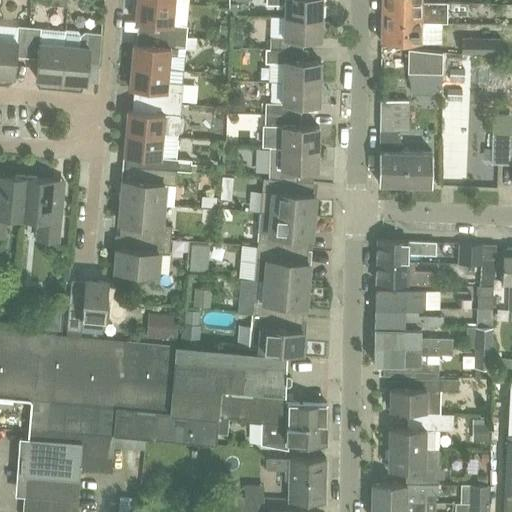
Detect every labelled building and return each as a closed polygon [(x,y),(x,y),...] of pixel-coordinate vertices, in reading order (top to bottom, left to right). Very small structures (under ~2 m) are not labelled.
[(173,3),(142,0),(136,0),(135,21),(160,23),(159,34),(185,36),(186,25),(172,24),(173,3)] [(265,0),(266,4),(286,5),(286,16),(321,17),(321,0),(265,0)] [(381,21),(421,22),(443,22),(447,22),(447,2),(422,2),(382,1),(381,21)] [(269,49),(302,49),(303,38),(321,38),(321,17),(286,16),(285,38),(269,38),(269,49)] [(397,42),(421,42),(443,42),(443,22),(421,22),(381,21),(381,41),(397,42)] [(220,35),(228,35),(228,23),(220,23),(220,35)] [(15,41),(0,39),(0,75),(12,77),(14,52),(25,53),(28,27),(16,26),(15,41)] [(60,81),(63,45),(64,30),(28,27),(25,53),(37,54),(35,78),(60,81)] [(101,33),(90,32),(84,32),(80,35),(78,29),(66,29),(64,30),(63,45),(60,81),(85,83),(87,58),(99,59),(101,33)] [(242,32),(230,32),(230,45),(242,45),(242,32)] [(132,44),(130,67),(168,70),(170,47),(184,48),(185,36),(159,34),(159,46),(132,44)] [(501,37),(460,36),(460,52),(501,53),(501,37)] [(284,64),(284,81),(320,82),(320,60),(302,60),(302,49),(269,49),(265,49),(265,62),(268,62),(268,64),(284,64)] [(442,71),(442,53),(408,50),(408,71),(442,71)] [(155,100),(180,103),(181,88),(177,83),(167,82),(168,70),(130,67),(129,87),(156,89),(155,100)] [(449,69),(449,81),(464,81),(464,69),(449,69)] [(272,103),(272,114),(301,115),(301,103),(319,104),(320,82),(284,81),(283,103),(272,103)] [(462,89),(446,88),(446,100),(462,101),(462,89)] [(432,167),(432,152),(398,151),(398,132),(407,132),(408,99),(380,99),(378,182),(431,184),(432,167)] [(125,131),(162,134),(177,136),(177,133),(181,131),(182,128),(183,121),(182,118),(179,116),(180,103),(155,100),(154,113),(126,110),(125,131)] [(282,126),(281,147),(318,148),(319,126),(300,125),(301,115),(272,114),(271,126),(282,126)] [(123,153),(149,155),(148,167),(176,170),(190,171),(190,159),(160,157),(162,134),(125,131),(123,153)] [(511,156),(511,134),(492,134),(491,163),(511,163),(511,156)] [(270,177),(307,180),(307,169),(317,169),(318,148),(281,147),(270,147),(270,177)] [(176,170),(148,167),(141,167),(141,168),(142,168),(141,180),(123,179),(121,200),(119,200),(162,204),(164,184),(175,184),(176,170)] [(4,215),(21,217),(24,177),(0,175),(0,235),(2,235),(4,215)] [(232,198),(234,176),(223,175),(220,197),(232,198)] [(62,180),(24,177),(21,217),(37,218),(36,238),(57,240),(62,180)] [(313,181),(307,180),(270,177),(263,177),(260,211),(271,212),(314,215),(312,215),(314,194),(296,192),(296,191),(295,191),(296,180),(312,181),(312,182),(313,182),(313,181)] [(202,195),(201,206),(217,207),(217,196),(202,195)] [(135,235),(135,236),(170,239),(172,225),(161,224),(162,204),(119,200),(119,201),(121,201),(119,222),(137,223),(136,235),(135,235)] [(314,215),(271,212),(260,211),(257,245),(292,248),(293,247),(291,247),(292,235),(310,237),(312,216),(314,216),(314,215)] [(135,249),(117,247),(115,269),(138,271),(138,275),(152,277),(153,273),(156,273),(158,252),(169,253),(170,239),(135,236),(135,237),(136,237),(135,249)] [(408,253),(435,253),(435,241),(377,239),(376,260),(408,261),(408,253)] [(480,264),(482,243),(470,243),(460,242),(459,263),(469,263),(480,264)] [(209,245),(191,243),(189,269),(207,271),(209,245)] [(479,285),(493,285),(494,265),(496,244),(482,243),(480,264),(479,285)] [(307,282),(308,262),(290,260),(291,248),(292,248),(257,245),(254,279),(309,283),(307,282)] [(502,264),(501,279),(501,284),(508,284),(507,308),(511,308),(511,246),(507,246),(506,249),(503,248),(502,264)] [(414,261),(408,261),(376,260),(376,281),(431,283),(432,270),(414,270),(414,261)] [(286,303),(305,305),(306,284),(309,284),(309,283),(254,279),(240,277),(237,311),(251,313),(287,316),(287,315),(285,315),(286,303)] [(66,330),(81,331),(82,320),(103,322),(104,318),(108,319),(109,305),(105,304),(107,281),(85,279),(84,284),(72,283),(73,282),(71,281),(66,330)] [(492,307),(493,285),(479,285),(470,284),(470,298),(481,298),(480,307),(492,307)] [(211,288),(194,286),(193,305),(209,306),(211,288)] [(403,308),(419,308),(424,309),(425,291),(391,290),(375,289),(375,295),(375,307),(403,308)] [(466,326),(491,326),(492,307),(480,307),(476,306),(476,323),(464,322),(464,326),(466,326)] [(375,307),(374,318),(374,321),(374,324),(390,325),(443,327),(443,316),(418,315),(419,308),(403,308),(375,307)] [(142,312),(141,333),(171,334),(172,312),(142,312)] [(303,330),(301,330),(284,328),(285,316),(287,316),(251,313),(248,348),(301,352),(303,330)] [(183,323),(181,344),(199,346),(201,324),(198,324),(184,323),(183,323)] [(465,345),(474,346),(493,347),(493,326),(491,326),(466,326),(465,345)] [(170,343),(66,334),(0,327),(0,394),(32,398),(164,411),(170,343)] [(374,344),(440,346),(452,347),(452,338),(419,337),(419,328),(390,327),(374,327),(374,344)] [(218,414),(276,421),(283,422),(284,402),(285,381),(288,381),(290,379),(290,373),(288,371),(285,371),(286,354),(270,353),(199,346),(181,344),(170,343),(164,411),(212,415),(218,416),(218,414)] [(440,355),(440,346),(374,344),(373,362),(418,364),(418,355),(440,355)] [(474,346),(473,367),(474,367),(474,377),(492,378),(493,347),(474,346)] [(511,511),(511,374),(509,374),(503,503),(503,511),(511,511)] [(425,388),(441,389),(458,389),(459,378),(425,377),(425,388)] [(425,388),(406,387),(390,387),(389,408),(424,409),(425,388)] [(29,427),(82,432),(114,435),(215,444),(218,416),(212,415),(164,411),(32,398),(29,427)] [(284,402),(283,422),(288,423),(326,424),(327,402),(304,402),(303,402),(284,402)] [(430,428),(454,429),(454,415),(430,414),(430,428)] [(287,443),(310,443),(326,443),(326,424),(288,423),(283,422),(276,421),(277,440),(287,440),(287,443)] [(111,472),(114,435),(82,432),(29,427),(21,511),(75,511),(79,469),(111,472)] [(389,427),(388,447),(426,448),(426,428),(389,427)] [(425,468),(426,448),(388,447),(388,467),(404,468),(425,468)] [(323,502),(324,502),(326,457),(324,457),(324,458),(316,458),(265,456),(264,468),(287,469),(287,500),(307,500),(323,501),(323,502)] [(372,482),(371,501),(424,503),(425,495),(436,496),(437,485),(390,483),(372,482)] [(240,496),(260,496),(260,483),(241,483),(240,496)] [(460,502),(489,503),(489,484),(460,483),(460,502)] [(263,497),(223,496),(222,510),(263,511),(263,497)] [(424,511),(424,503),(371,501),(370,511),(424,511)] [(488,511),(489,503),(460,502),(456,502),(455,511),(488,511)]
